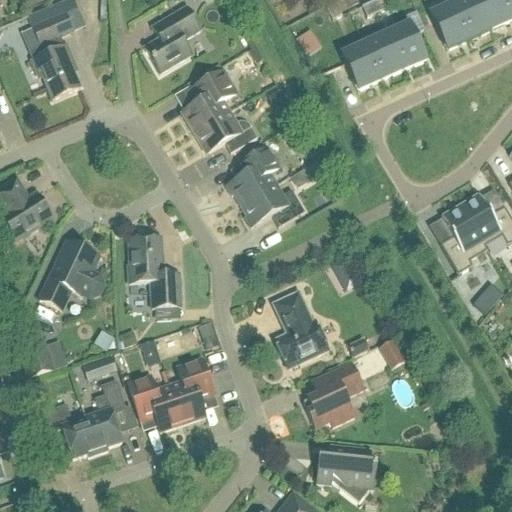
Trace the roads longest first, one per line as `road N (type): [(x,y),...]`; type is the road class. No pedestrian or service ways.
road 1 (residential): [(511,123),(456,187),(413,199),(369,130),(375,117),(511,54)]
road 2 (residential): [(259,441),(222,319),(219,265),(174,190)]
road 3 (residential): [(89,511),(83,493),(233,442),(259,441)]
road 4 (residential): [(43,148),(83,210),(97,217),(128,216),(174,190)]
